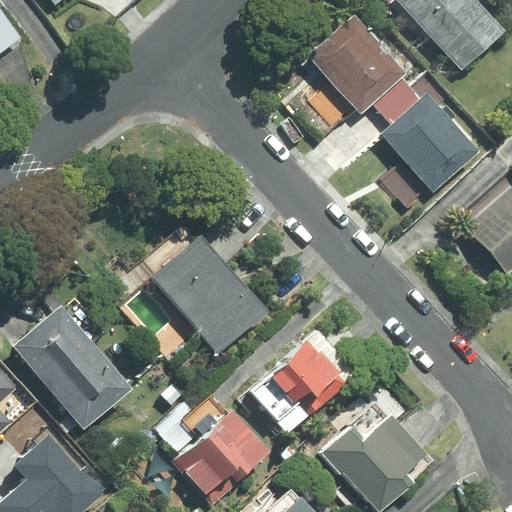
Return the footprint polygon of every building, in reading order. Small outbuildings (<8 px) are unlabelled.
[(60,0),(39,0),(48,10),(60,0)] [(472,0),(383,0),(381,3),(457,77),(496,37),(466,8),(473,1),(472,0)] [(0,18),(0,49),(15,37),(0,18)] [(295,65),(354,125),(368,111),(384,127),(414,97),(339,22),(295,65)] [(469,155),(413,99),(372,140),(428,196),(469,155)] [(502,279),(511,269),(511,157),(500,170),(510,180),(457,233),(502,279)] [(254,313),(183,234),(137,276),(209,354),(254,313)] [(121,394),(44,304),(0,341),(0,342),(76,433),(121,394)] [(337,389),(293,341),(236,393),(280,441),(337,389)] [(195,391),(153,432),(181,461),(172,471),(205,505),(257,454),(195,391)] [(308,452),(361,511),(377,511),(405,488),(396,477),(415,460),(364,402),(308,452)] [(0,466),(27,443),(0,412),(0,466)] [(304,511),(292,498),(276,511),(243,511),(304,511)]
